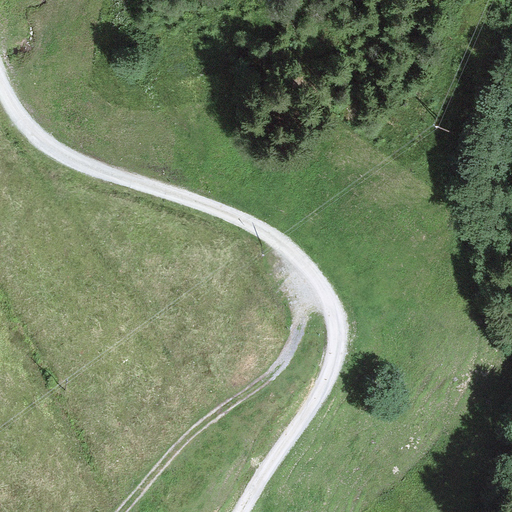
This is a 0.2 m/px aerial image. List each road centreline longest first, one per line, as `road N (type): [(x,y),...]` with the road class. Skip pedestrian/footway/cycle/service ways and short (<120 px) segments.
road 1 (track): [(241,511),(329,375),(336,336),(323,289),(257,227),(57,152),(0,81)]
road 2 (track): [(120,511),(182,441),(279,365),(311,272)]
